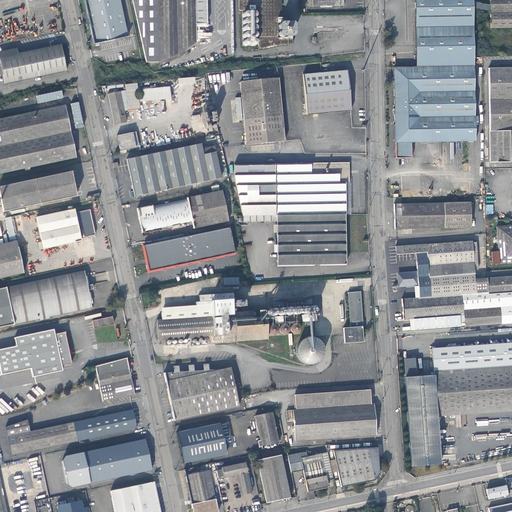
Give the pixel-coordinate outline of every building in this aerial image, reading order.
[(84,0),(94,44),(128,37),(119,0),(84,0)] [(132,0),(147,64),(159,63),(177,55),(184,50),(196,43),(196,23),(195,0),(132,0)] [(206,0),(195,0),(196,23),(207,23),(206,0)] [(282,17),(280,17),(281,0),(260,0),(260,13),(256,0),(254,0),(254,2),(239,1),(244,25),(246,25),(246,27),(247,32),(245,32),(243,27),(242,46),(258,42),(260,49),(285,43),(286,37),(297,34),(293,21),(283,20),(282,17)] [(412,143),(419,143),(448,142),(475,142),(473,7),(473,2),(473,0),(414,0),(416,68),(394,68),(395,143),(396,143),(396,158),(395,158),(395,159),(412,158),(412,143)] [(511,0),(489,0),(489,13),(489,28),(511,28),(511,0)] [(489,8),(473,2),(473,7),(489,13),(489,8)] [(18,53),(0,57),(0,63),(2,70),(4,84),(66,71),(60,45),(18,53)] [(0,51),(0,57),(18,53),(17,48),(0,51)] [(177,55),(159,63),(160,65),(179,58),(186,54),(184,50),(177,55)] [(511,67),(488,68),(490,162),(511,162),(511,131),(511,130),(511,67)] [(303,75),(304,88),(307,115),(351,111),(347,71),(322,73),(303,75)] [(240,78),(240,82),(278,79),(277,72),(258,74),(258,76),(240,78)] [(278,79),(240,82),(244,125),(245,133),(246,146),(284,141),(279,79),(278,79)] [(137,83),(125,85),(126,90),(128,111),(140,109),(137,83)] [(139,90),(140,102),(171,99),(170,87),(139,90)] [(62,90),(36,95),(38,103),(63,98),(62,90)] [(108,94),(115,125),(127,122),(124,111),(120,92),(108,94)] [(71,103),(75,128),(83,127),(80,102),(71,103)] [(0,173),(76,157),(65,105),(59,106),(0,118),(0,173)] [(117,136),(120,151),(136,148),(132,133),(117,136)] [(127,159),(134,196),(221,178),(214,146),(202,149),(201,144),(127,159)] [(277,216),(345,215),(345,214),(345,184),(350,184),(349,163),(234,165),(235,177),(243,216),(277,216)] [(0,211),(3,211),(76,196),(71,171),(0,186),(0,199),(1,206),(0,206),(0,211)] [(137,209),(142,233),(144,232),(144,231),(192,221),(194,229),(229,221),(222,190),(187,198),(187,199),(152,206),(137,209)] [(394,204),(395,229),(471,227),(470,202),(394,204)] [(36,213),(37,217),(61,212),(60,208),(36,213)] [(61,212),(37,217),(43,249),(81,241),(79,231),(82,230),(84,237),(95,235),(90,210),(75,213),(74,209),(61,212)] [(346,253),(345,215),(277,216),(277,221),(277,225),(277,232),(277,245),(277,253),(278,266),(346,265),(346,253)] [(5,218),(9,237),(16,235),(11,216),(5,218)] [(511,225),(496,227),(498,251),(491,252),(492,265),(511,263),(511,225)] [(230,227),(144,246),(149,271),(234,253),(235,253),(230,227)] [(17,241),(0,244),(0,250),(18,247),(17,241)] [(464,324),(470,324),(511,320),(511,275),(475,279),(474,270),(472,242),(471,241),(426,244),(426,243),(396,247),(396,255),(415,253),(417,278),(418,286),(419,297),(415,297),(402,298),(402,299),(403,320),(409,320),(413,319),(414,330),(464,326),(464,324)] [(18,247),(0,250),(0,278),(24,273),(18,247)] [(84,271),(0,288),(0,326),(92,307),(88,290),(87,285),(84,271)] [(414,284),(414,279),(415,278),(416,277),(416,276),(416,275),(416,274),(415,273),(414,273),(413,272),(399,273),(399,274),(398,275),(398,276),(398,277),(399,277),(399,278),(400,279),(401,286),(407,285),(407,284),(414,284)] [(344,343),(364,342),(361,291),(348,292),(350,327),(343,327),(344,343)] [(92,320),(94,328),(113,323),(112,316),(92,320)] [(16,346),(0,349),(0,371),(1,375),(30,369),(32,377),(61,371),(60,365),(70,363),(64,332),(65,332),(65,331),(62,332),(54,334),(53,329),(14,337),(16,346)] [(294,351),(311,367),(328,349),(312,333),(294,351)] [(95,366),(102,401),(134,395),(127,358),(121,359),(104,364),(95,366)] [(209,370),(204,370),(194,371),(189,371),(179,372),(174,372),(164,373),(173,420),(238,407),(230,367),(209,370)] [(440,464),(436,413),(511,407),(511,369),(405,377),(411,466),(440,464)] [(295,404),(371,398),(370,389),(295,395),(295,404)] [(371,404),(371,398),(295,404),(296,410),(287,410),(288,426),(294,425),(294,434),(291,434),(292,441),(376,435),(374,404),(371,404)] [(6,427),(12,455),(133,429),(136,428),(132,409),(30,432),(28,420),(6,427)] [(257,441),(258,447),(278,443),(271,412),(255,416),(260,440),(257,441)] [(176,432),(183,463),(226,453),(225,447),(231,446),(225,421),(176,432)] [(83,452),(90,483),(151,470),(145,439),(83,452)] [(333,451),(335,459),(337,472),(340,487),(374,480),(378,475),(379,474),(377,448),(375,448),(371,448),(333,451)] [(326,481),(332,479),(327,452),(307,456),(306,452),(287,455),(291,473),(303,470),(307,491),(315,490),(327,487),(326,481)] [(257,460),(266,503),(279,500),(290,498),(281,455),(257,460)] [(337,472),(335,459),(329,460),(332,473),(337,472)] [(215,468),(217,478),(224,477),(237,474),(242,494),(252,492),(250,486),(248,476),(245,462),(215,468)] [(217,511),(209,470),(186,475),(193,508),(194,509),(194,510),(195,511),(217,511)] [(160,511),(154,482),(144,484),(110,491),(114,511),(160,511)] [(488,499),(507,495),(505,486),(486,489),(488,499)] [(57,505),(58,511),(84,511),(82,500),(57,505)] [(511,511),(511,503),(489,509),(489,511),(511,511)]
